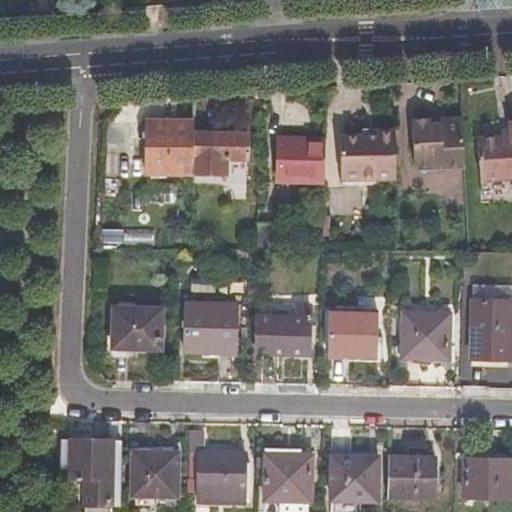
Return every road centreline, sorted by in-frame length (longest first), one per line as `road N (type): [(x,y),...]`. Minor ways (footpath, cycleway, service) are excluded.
road 1 (residential): [(82,53),(63,364),(69,394),(99,402),(511,411)]
road 2 (secondary): [(82,53),(497,33)]
